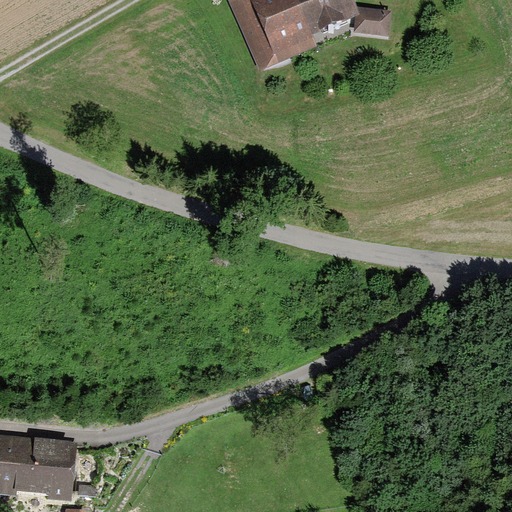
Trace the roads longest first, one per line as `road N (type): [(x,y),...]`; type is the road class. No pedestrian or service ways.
road 1 (residential): [(511,274),(372,253),(200,213),(55,164),(0,133)]
road 2 (track): [(0,73),(128,0)]
